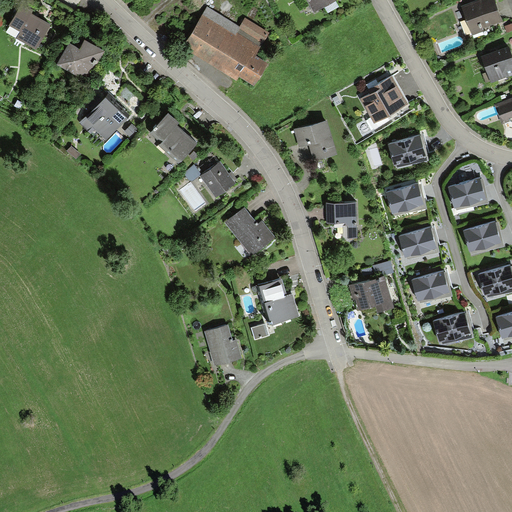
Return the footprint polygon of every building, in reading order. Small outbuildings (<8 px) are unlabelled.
[(304,0),(312,14),(336,0),(304,0)] [(496,0),(474,0),(463,4),(474,34),(485,30),(484,27),(504,20),(496,0)] [(32,9),(19,2),(8,23),(20,30),(16,37),(37,48),(51,22),(30,11),(32,9)] [(241,26),(207,6),(183,45),(237,78),(240,74),(254,83),(268,60),(256,53),(270,31),(246,17),(241,26)] [(79,46),(68,40),(56,62),(79,74),(88,79),(104,48),(83,37),(79,46)] [(511,50),(510,44),(483,54),(492,80),(511,72),(511,50)] [(390,76),(365,90),(367,94),(359,98),(374,126),(407,108),(390,76)] [(129,114),(106,92),(79,120),(88,129),(92,125),(105,138),(129,114)] [(511,96),(496,103),(504,125),(511,128),(511,96)] [(168,110),(149,131),(161,141),(158,143),(179,161),(196,141),(176,123),(179,120),(168,110)] [(328,118),(295,127),(300,145),(310,142),(314,159),(337,152),(328,118)] [(138,128),(132,123),(125,131),(130,136),(138,128)] [(421,133),(389,143),(396,163),(427,154),(421,133)] [(221,160),(200,174),(216,196),(236,182),(221,160)] [(479,175),(448,185),(454,206),(486,196),(479,175)] [(418,181),(387,191),(393,212),(425,202),(418,181)] [(358,200),(327,201),(328,221),(335,221),(336,226),(343,226),(344,236),(359,235),(358,200)] [(259,222),(245,205),(225,220),(253,254),(276,236),(262,220),(259,222)] [(493,220),(462,230),(468,250),(500,241),(493,220)] [(429,226),(397,235),(404,256),(435,246),(429,226)] [(511,272),(510,265),(478,274),(484,295),(511,286),(511,272)] [(443,270),(412,279),(418,300),(449,290),(443,270)] [(385,274),(350,284),(358,308),(376,303),(378,311),(395,306),(385,274)] [(282,276),(257,284),(269,323),(300,314),(293,291),(287,293),(282,276)] [(465,310),(433,320),(440,340),(471,331),(465,310)] [(511,310),(496,315),(502,336),(511,332),(511,310)] [(270,336),(265,322),(251,327),(255,340),(270,336)] [(228,323),(205,330),(215,363),(242,355),(237,338),(233,339),(228,323)]
